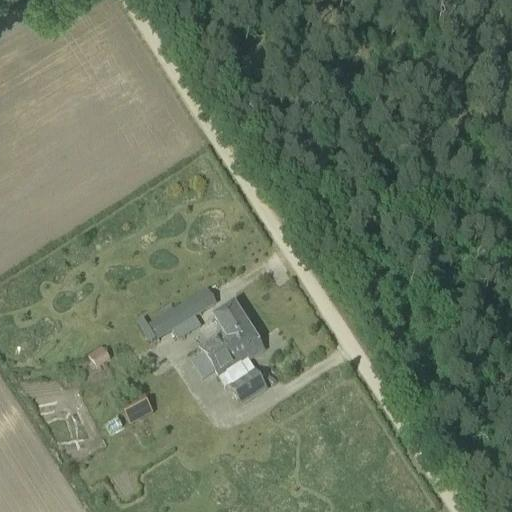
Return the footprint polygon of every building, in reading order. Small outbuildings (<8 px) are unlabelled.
[(157,344),(230,298),(221,282),(147,328),(157,344)] [(267,393),(247,363),(263,353),(234,307),(212,321),(222,336),(199,350),(225,391),(227,389),(240,410),(267,393)] [(271,346),(278,362),(290,357),(283,340),(271,346)] [(97,372),(110,362),(100,350),(87,360),(97,372)] [(138,447),(161,436),(145,403),(121,415),(138,447)]
